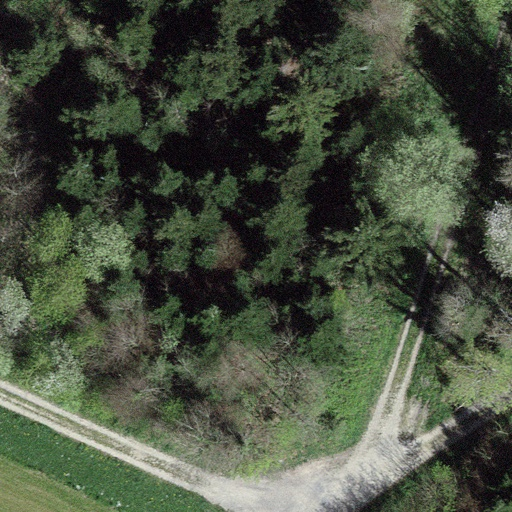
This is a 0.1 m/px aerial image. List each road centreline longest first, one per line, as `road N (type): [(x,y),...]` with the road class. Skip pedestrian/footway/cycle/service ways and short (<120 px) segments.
road 1 (track): [(511,28),(398,384),(356,484)]
road 2 (track): [(0,391),(249,511)]
road 3 (track): [(511,389),(324,511)]
